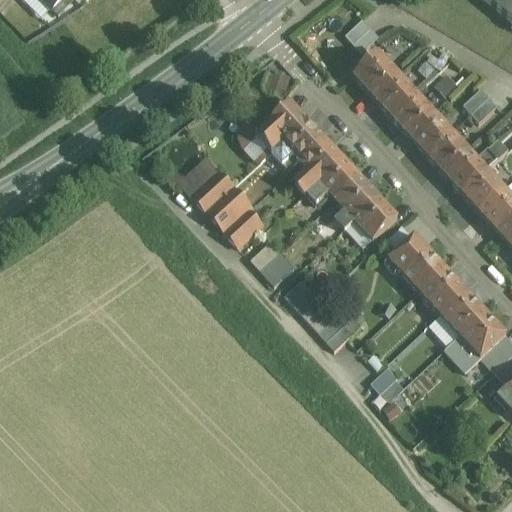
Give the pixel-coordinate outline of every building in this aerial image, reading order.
[(38,0),(51,12),(63,0),(38,0)] [(511,0),(478,0),(511,27),(511,0)] [(378,42),(361,24),(344,41),(360,58),(378,42)] [(377,59),(352,82),(371,102),(396,79),(377,59)] [(433,88),(443,98),(456,86),(446,76),(433,88)] [(414,98),(396,79),(371,102),(389,121),(414,98)] [(480,94),(462,110),(470,119),(488,103),(480,94)] [(414,98),(389,121),(407,141),(432,118),(414,98)] [(488,103),(470,119),(478,127),(496,111),(488,103)] [(289,108),(254,141),(270,158),(304,127),(289,111),(291,110),(289,108)] [(432,118),(407,141),(425,160),(450,137),(432,118)] [(304,127),(270,158),(281,169),(291,160),(299,169),(299,168),(324,145),(306,126),(304,127)] [(468,156),(450,137),(425,160),(443,179),(468,156)] [(324,145),(299,168),(307,177),(295,189),(304,199),(342,165),(324,145)] [(468,156),(443,179),(461,198),(486,175),(507,156),(497,145),(476,165),(468,156)] [(342,165),(304,199),(314,210),(327,198),(335,207),(360,184),(342,165)] [(486,175),(461,198),(479,218),(504,195),(486,175)] [(218,179),(192,203),(206,218),(232,194),(218,179)] [(360,184),(335,207),(345,217),(336,226),(344,235),(353,227),(353,226),(378,203),(360,184)] [(232,211),(225,203),(227,202),(226,200),(232,194),(206,218),(224,238),(247,216),(250,214),(240,203),(232,211)] [(511,203),(504,195),(479,218),(497,237),(511,223),(511,203)] [(378,203),(353,226),(353,227),(372,246),(396,223),(378,203)] [(247,216),(224,238),(237,253),(261,231),(247,216)] [(511,223),(497,237),(511,253),(511,223)] [(401,231),(386,244),(393,252),(408,238),(401,231)] [(413,242),(383,269),(394,281),(398,276),(419,298),(444,275),(424,253),(423,253),(413,242)] [(269,248),(249,266),(259,276),(279,259),(269,248)] [(279,259),(259,276),(273,292),(293,274),(279,259)] [(444,275),(419,298),(439,320),(464,296),(444,275)] [(300,286),(283,302),(291,310),(308,295),(300,286)] [(308,295),(291,310),(301,321),(318,305),(308,295)] [(464,296),(439,320),(459,342),(484,318),(464,296)] [(335,323),(319,305),(318,305),(301,321),(317,339),(335,323)] [(335,323),(317,339),(334,356),(360,332),(356,328),(362,323),(355,316),(350,321),(344,314),(335,323)] [(505,340),(484,318),(459,342),(479,364),(487,357),(504,341),(505,340)] [(511,349),(504,341),(487,357),(495,365),(511,350),(511,349)] [(511,360),(493,379),(507,393),(511,388),(511,360)] [(387,374),(370,389),(380,399),(394,386),(396,384),(387,374)] [(394,386),(380,399),(388,407),(401,394),(394,386)] [(511,388),(507,393),(497,403),(511,419),(511,388)]
